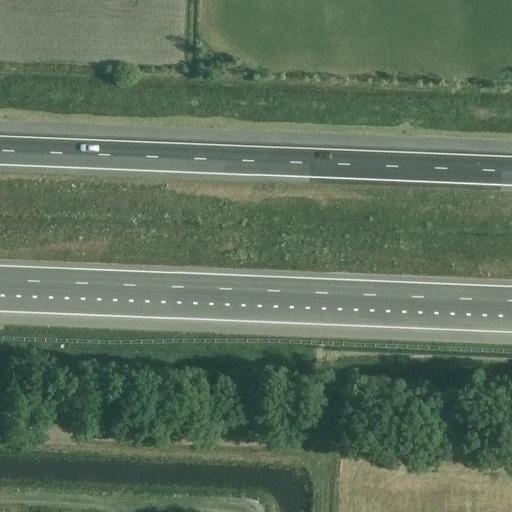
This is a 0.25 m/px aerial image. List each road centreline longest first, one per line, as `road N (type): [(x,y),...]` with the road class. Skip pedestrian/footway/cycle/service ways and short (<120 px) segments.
road 1 (motorway): [(511,171),(0,150)]
road 2 (motorway): [(0,281),(511,302)]
